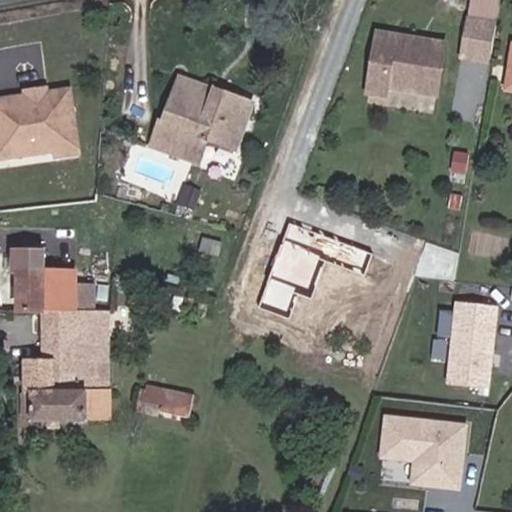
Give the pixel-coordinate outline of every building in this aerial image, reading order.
[(500,0),(467,0),(459,61),(489,66),(500,0)] [(449,43),(374,30),(362,102),(436,115),(449,43)] [(218,94),(183,80),(180,87),(216,101),(218,94)] [(234,149),(250,107),(218,94),(216,101),(180,87),(169,119),(163,116),(153,142),(197,160),(206,138),(234,149)] [(73,151),(66,89),(42,91),(37,97),(27,98),(22,94),(0,96),(0,153),(9,153),(7,143),(48,138),(50,154),(73,151)] [(333,239),(320,234),(289,223),(259,306),(290,317),(298,294),(312,299),(325,261),(364,275),(372,253),(333,239)] [(43,309),(90,310),(91,269),(54,268),(55,246),(11,245),(11,269),(17,269),(17,308),(43,309)] [(499,304),(453,299),(444,379),(490,384),(499,304)] [(114,421),(115,309),(90,310),(43,309),(42,363),(31,363),(30,420),(114,421)] [(196,394),(147,384),(141,413),(190,423),(196,394)] [(468,424),(386,415),(380,459),(413,463),(411,481),(461,487),(468,424)]
